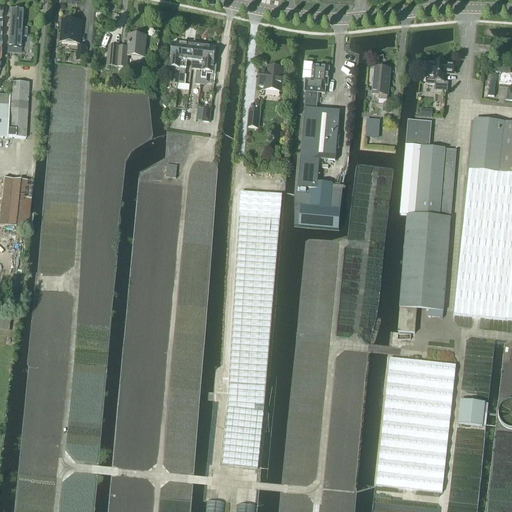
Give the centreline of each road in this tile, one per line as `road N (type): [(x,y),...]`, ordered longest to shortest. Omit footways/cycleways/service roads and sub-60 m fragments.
road 1 (tertiary): [(215,0),(319,19),(511,11)]
road 2 (unknown): [(448,306),(469,23)]
